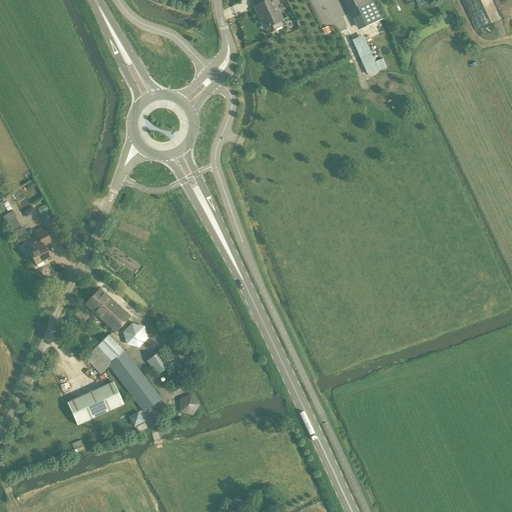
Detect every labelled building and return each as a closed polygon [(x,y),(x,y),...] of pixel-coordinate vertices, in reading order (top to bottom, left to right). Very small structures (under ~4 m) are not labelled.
[(265,29),(282,21),(273,0),(272,0),(257,0),(260,5),(255,8),(265,29)] [(378,8),(374,0),(347,0),(356,19),(378,8)] [(44,247),(52,243),(46,231),(37,235),(39,240),(26,247),(36,265),(50,259),(44,247)] [(116,333),(130,318),(100,290),(86,305),(116,333)] [(131,323),(122,332),(125,345),(138,348),(147,339),(144,326),(131,323)] [(144,413),(161,400),(124,351),(108,335),(86,359),(101,374),(109,366),(144,413)] [(146,361),(157,376),(169,367),(164,360),(169,356),(163,349),(146,361)] [(123,405),(113,383),(67,404),(77,426),(123,405)] [(179,399),(179,413),(192,416),(200,405),(192,394),(179,399)] [(145,422),(139,412),(129,417),(134,427),(145,422)] [(75,453),(85,449),(81,440),(71,444),(75,453)]
